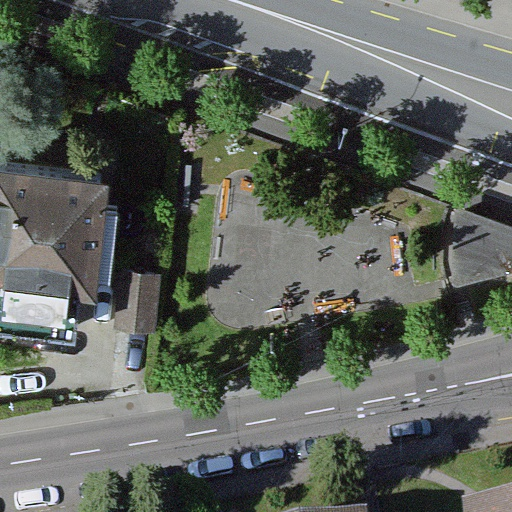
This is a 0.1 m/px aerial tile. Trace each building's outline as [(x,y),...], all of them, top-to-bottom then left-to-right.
[(121,127),(0,111),(0,275),(101,288),(121,127)] [(511,217),(461,200),(456,202),(454,206),(454,273),(457,278),(465,280),(511,267),(511,217)] [(163,268),(119,264),(114,323),(157,328),(163,268)] [(511,511),(511,463),(463,471),(469,511),(511,511)] [(363,511),(358,482),(229,505),(229,511),(363,511)]
